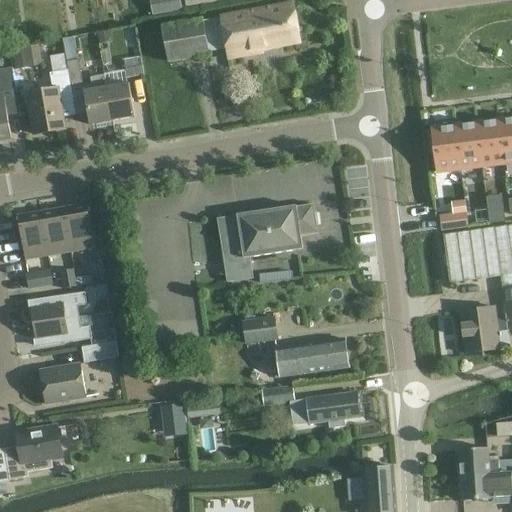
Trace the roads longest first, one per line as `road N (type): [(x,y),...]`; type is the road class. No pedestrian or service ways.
road 1 (residential): [(0,187),(373,123)]
road 2 (unclassified): [(413,397),(402,369),(373,123)]
